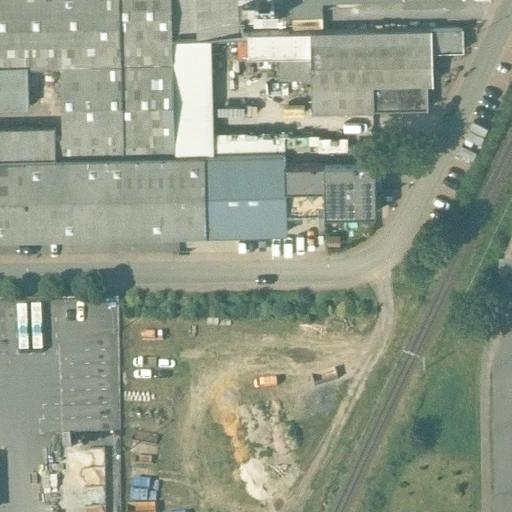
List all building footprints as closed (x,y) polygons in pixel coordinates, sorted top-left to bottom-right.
[(119,0),(0,0),(0,66),(28,66),(51,65),(121,64),(119,0)] [(119,0),(121,64),(51,65),(52,105),(61,105),(62,137),(62,145),(63,145),(175,142),(172,34),(171,0),(119,0)] [(171,0),(172,34),(243,32),(241,0),(240,0),(171,0)] [(432,28),(311,31),(311,42),(432,39),(432,28)] [(432,39),(311,42),(312,85),(372,83),(428,82),(433,81),(432,39)] [(179,45),(179,148),(317,147),(317,121),(219,122),(218,44),(179,45)] [(28,66),(0,66),(0,106),(39,106),(39,69),(28,69),(28,66)] [(428,82),(372,83),(373,109),(428,108),(428,83),(429,83),(428,82)] [(372,83),(312,85),(312,111),(373,109),(372,83)] [(55,129),(0,130),(0,158),(63,157),(63,145),(62,145),(62,137),(55,138),(55,129)] [(374,149),(346,150),(346,162),(375,162),(374,149)] [(285,151),(204,153),(206,234),(287,232),(287,215),(285,164),(285,151)] [(63,157),(0,158),(0,238),(206,234),(204,153),(63,157)] [(346,162),(324,163),(325,214),(376,213),(375,162),(346,162)] [(324,163),(285,164),(287,215),(325,214),(324,163)] [(25,306),(24,314),(45,318),(47,310),(25,306)]
